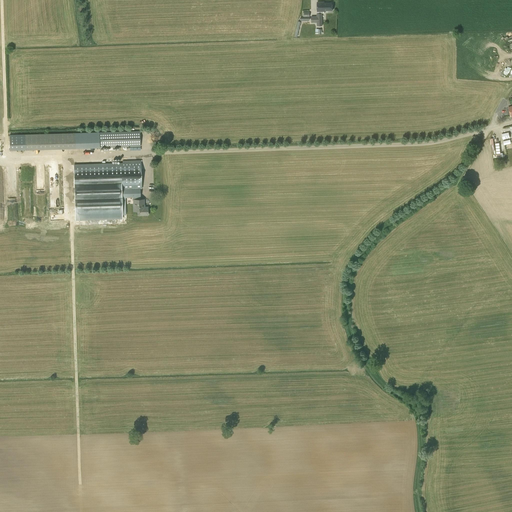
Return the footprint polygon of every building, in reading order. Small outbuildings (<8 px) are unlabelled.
[(324,2),(317,2),(317,11),(324,11),(324,10),(332,10),(332,2),(324,2)] [(300,20),(309,20),(309,12),(304,12),(304,17),(300,17),(300,20)] [(322,26),(322,13),(317,13),(317,16),(311,16),(311,23),(317,23),(317,26),(322,26)] [(140,146),(140,131),(99,132),(100,147),(140,146)] [(76,148),(100,147),(99,132),(76,133),(76,148)] [(122,163),(73,164),(75,220),(122,219),(122,189),(132,189),(132,200),(133,200),(133,211),(138,211),(138,216),(148,215),(148,207),(145,207),(144,207),(144,205),(144,199),(140,199),(140,189),(142,189),(141,160),(122,161),(122,163)]
